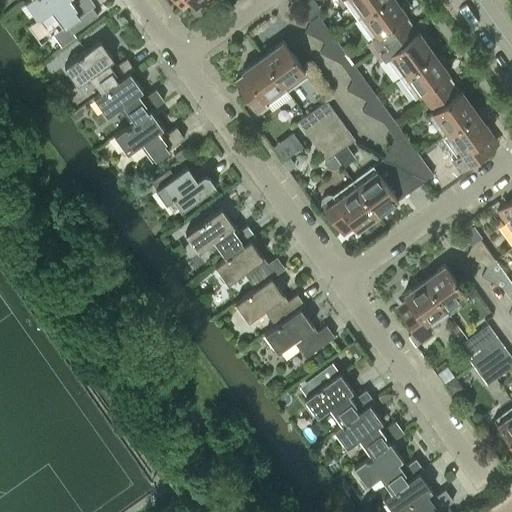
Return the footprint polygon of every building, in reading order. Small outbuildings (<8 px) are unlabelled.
[(93,5),(89,0),(76,0),(76,1),(75,0),(26,0),(24,2),(37,19),(52,8),(65,25),(68,22),(75,30),(96,15),(90,7),(93,5)] [(191,2),(194,6),(202,0),(174,0),(181,9),(191,2)] [(350,0),(362,15),(382,0),(350,0)] [(395,0),(382,0),(362,15),(376,35),(367,42),(373,51),(409,25),(404,16),(406,14),(395,0)] [(324,42),(333,36),(318,14),(310,20),(304,31),(324,42)] [(409,25),(373,51),(380,61),(390,54),(404,73),(433,52),(418,31),(415,33),(409,25)] [(348,57),(333,36),(324,42),(319,52),(340,63),(348,57)] [(90,72),(103,90),(128,73),(133,69),(125,58),(116,65),(99,41),(63,67),(75,83),(90,72)] [(262,56),(283,85),(302,71),(281,42),(262,56)] [(426,102),(451,83),(445,75),(448,73),(433,52),(404,73),(419,94),(420,94),(426,102)] [(251,108),(261,101),(283,85),(262,56),(239,72),(243,76),(233,84),(251,108)] [(162,100),(154,89),(144,95),(128,73),(103,90),(92,98),(104,115),(120,104),(132,121),(148,110),(162,100)] [(367,101),(375,94),(359,73),(352,79),(346,90),(367,101)] [(445,130),(474,109),(460,89),(457,91),(451,83),(426,102),(431,110),(431,111),(445,130)] [(391,115),(375,94),(367,101),(361,110),(382,121),(391,115)] [(304,130),(333,109),(326,99),(297,121),(304,130)] [(333,109),(304,130),(311,140),(340,119),(333,109)] [(488,148),(481,138),(490,131),(474,109),(445,130),(460,151),(450,158),(458,170),(488,148)] [(148,110),(112,135),(125,153),(141,142),(153,159),(182,138),(174,127),(165,133),(148,110)] [(340,119),(311,140),(318,150),(347,128),(340,119)] [(325,159),(332,154),(354,138),(347,128),(318,150),(325,159)] [(407,157),(416,150),(402,132),(395,137),(389,147),(407,157)] [(384,157),(411,172),(424,179),(432,173),(416,150),(407,157),(389,147),(384,157)] [(390,188),(411,172),(384,157),(383,157),(374,164),(377,168),(354,185),(376,214),(398,198),(390,188)] [(206,175),(201,174),(194,179),(184,165),(173,173),(168,167),(150,180),(155,187),(153,187),(163,201),(170,196),(179,208),(213,184),(206,175)] [(351,220),(357,228),(376,214),(354,185),(335,199),(332,194),(327,193),(322,197),(321,202),(340,228),(351,220)] [(511,221),(511,196),(496,209),(505,220),(509,217),(511,221)] [(224,257),(249,239),(253,236),(245,225),(236,231),(219,207),(183,233),(196,251),(211,240),(224,257)] [(486,264),(494,258),(479,237),(471,243),(465,253),(486,264)] [(224,257),(213,264),(226,281),(240,271),(253,288),(269,277),(282,267),(274,256),(265,262),(249,239),(224,257)] [(510,280),(494,258),(486,264),(481,274),(502,285),(510,280)] [(422,279),(444,308),(465,292),(444,263),(422,279)] [(269,277),(253,288),(233,302),(246,320),(261,309),(274,326),(298,308),(303,305),(295,294),(286,300),(269,277)] [(444,308),(422,279),(403,293),(409,302),(399,310),(420,340),(431,332),(424,322),(444,308)] [(274,326),(263,334),(276,351),(290,341),(302,357),(332,336),(324,324),(314,331),(298,308),(274,326)] [(487,323),(466,339),(459,344),(466,354),(494,333),(487,323)] [(494,333),(466,354),(473,363),(501,342),(494,333)] [(501,342),(473,363),(480,373),(508,352),(501,342)] [(487,383),(495,377),(511,364),(511,357),(508,352),(480,373),(487,383)] [(372,400),(363,389),(355,395),(337,371),(326,379),(321,372),(310,380),(316,387),(302,397),(315,415),(330,404),(342,421),(367,404),(372,400)] [(371,452),(388,440),(401,431),(393,419),(384,426),(367,404),(342,421),(332,429),(344,446),(359,436),(371,452)] [(511,410),(496,422),(511,443),(511,410)] [(417,472),(421,469),(414,459),(405,465),(388,440),(371,452),(351,467),(364,485),(380,473),(392,490),(417,472)] [(417,472),(392,490),(382,497),(381,498),(391,511),(399,511),(410,505),(414,511),(434,511),(451,501),(443,489),(434,495),(417,472)]
